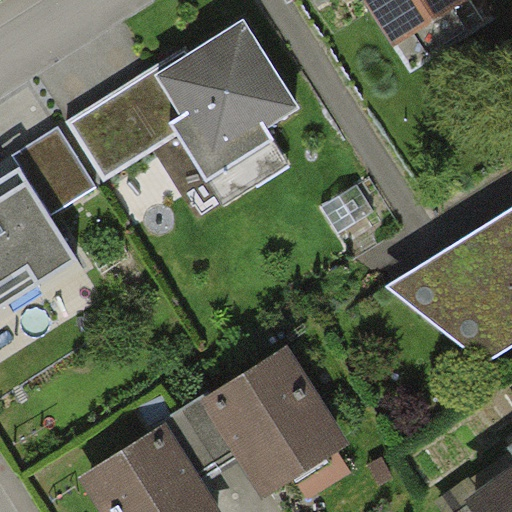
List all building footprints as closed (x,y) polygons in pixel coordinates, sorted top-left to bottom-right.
[(362,0),(394,53),(480,0),(362,0)] [(171,64),(141,82),(224,215),(299,169),(278,136),(319,111),(265,25),(180,78),(171,64)] [(152,152),(114,93),(67,123),(105,182),(152,152)] [(30,169),(0,187),(0,321),(89,269),(30,169)] [(511,224),(383,302),(482,381),(511,360),(511,224)] [(365,447),(310,354),(229,401),(224,393),(194,410),(225,462),(258,442),(288,492),(365,447)] [(234,511),(184,426),(92,480),(111,511),(234,511)] [(511,511),(511,473),(474,500),(483,511),(511,511)]
